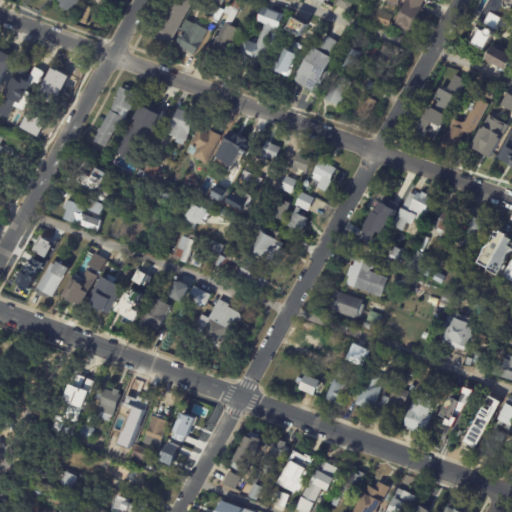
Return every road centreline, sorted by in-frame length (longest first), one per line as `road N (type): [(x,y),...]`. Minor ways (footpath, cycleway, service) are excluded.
road 1 (residential): [(460,0),(176,511)]
road 2 (tertiary): [(511,497),(0,309)]
road 3 (residential): [(511,200),(0,14)]
road 4 (residential): [(141,0),(0,254)]
